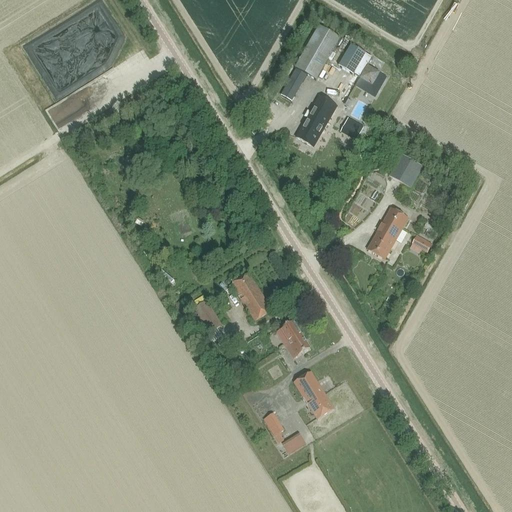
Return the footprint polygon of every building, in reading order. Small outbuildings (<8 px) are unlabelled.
[(316,82),(340,39),(319,27),(280,96),(292,103),(307,76),(316,82)] [(359,80),(359,79),(367,66),(368,67),(372,59),(350,46),(338,67),(359,80)] [(367,66),(359,79),(372,87),(380,74),(367,66)] [(313,149),(337,108),(319,98),(296,139),(313,149)] [(258,128),(264,124),(261,120),(255,124),(258,128)] [(355,142),(360,133),(345,124),(340,132),(349,137),(349,138),(355,142)] [(410,190),(422,168),(399,155),(387,177),(410,190)] [(385,261),(408,220),(391,210),(367,251),(385,261)] [(426,254),(432,245),(417,236),(412,245),(421,250),(421,251),(426,254)] [(255,323),(272,312),(248,275),(231,286),(255,323)] [(198,317),(209,334),(211,338),(224,331),(206,302),(193,310),(198,317)] [(228,324),(244,321),(242,313),(227,317),(228,324)] [(285,347),(301,337),(293,323),(277,333),(282,342),(285,347)] [(301,337),(285,347),(289,353),(293,360),(310,350),(301,337)] [(311,373),(293,383),(316,421),(333,411),(311,373)] [(284,432),(280,426),(270,432),(274,438),(284,432)] [(304,446),(297,435),(281,444),(288,455),(304,446)]
